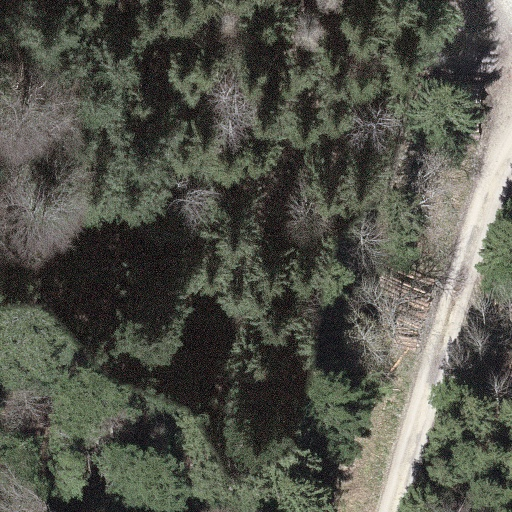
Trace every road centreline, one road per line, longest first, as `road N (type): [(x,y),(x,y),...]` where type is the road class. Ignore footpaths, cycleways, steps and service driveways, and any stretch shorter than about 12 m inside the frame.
road 1 (track): [(511,127),(428,83),(0,198)]
road 2 (track): [(416,511),(511,166)]
